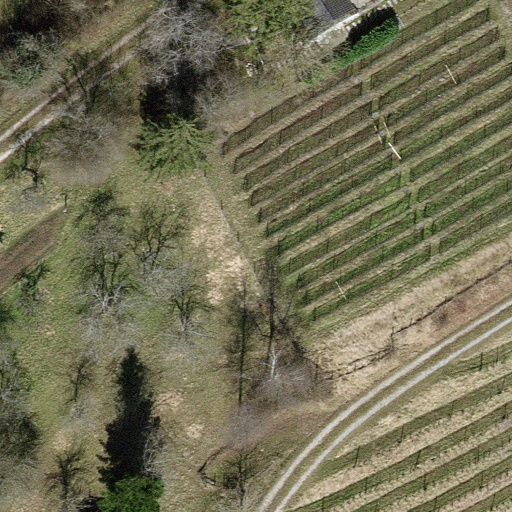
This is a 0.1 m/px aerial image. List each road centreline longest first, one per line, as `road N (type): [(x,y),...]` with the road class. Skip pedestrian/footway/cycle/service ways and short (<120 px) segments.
road 1 (track): [(511,303),(367,396),(275,511)]
road 2 (track): [(0,162),(81,88),(199,0)]
